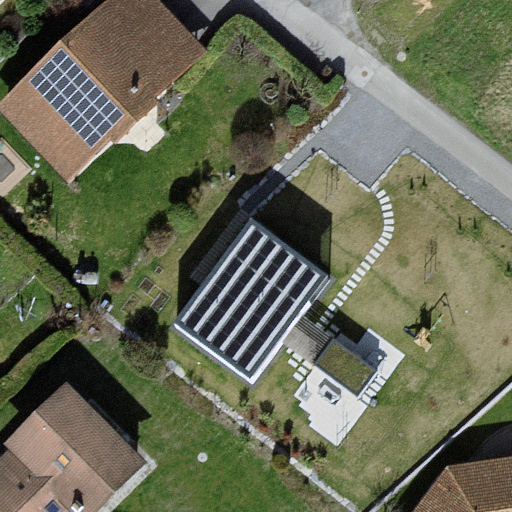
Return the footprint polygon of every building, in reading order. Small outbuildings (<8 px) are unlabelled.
[(122,0),(100,0),(0,95),(0,134),(52,191),(195,58),(140,1),(128,9),(122,0)] [(331,278),(253,220),(176,325),(253,383),(331,278)] [(371,394),(385,366),(332,341),(319,369),(371,394)] [(47,391),(0,434),(0,511),(79,511),(81,511),(125,474),(47,391)] [(511,511),(511,461),(433,473),(405,511),(511,511)]
